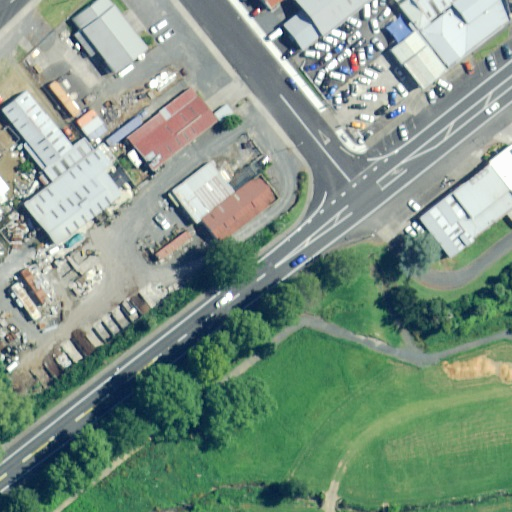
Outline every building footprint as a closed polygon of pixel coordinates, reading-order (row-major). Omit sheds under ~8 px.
[(148,46),(111,0),(98,0),(69,23),(111,76),(148,46)] [(285,0),(256,0),(268,14),(285,0)] [(369,0),(291,0),(286,5),(294,15),(282,24),(304,52),(369,0)] [(395,0),(419,31),(420,31),(459,0),(395,0)] [(459,0),(420,31),(447,66),(506,20),(502,0),(459,0)] [(414,92),(447,66),(420,31),(419,31),(386,56),(414,92)] [(84,159),(30,90),(0,113),(0,115),(54,183),(84,159)] [(216,122),(191,90),(121,145),(146,176),(216,122)] [(107,131),(92,110),(75,121),(91,143),(107,131)] [(54,183),(21,208),(54,250),(123,196),(103,171),(115,161),(103,145),(84,159),(54,183)] [(511,149),(508,146),(424,213),(458,256),(511,213),(511,149)] [(240,190),(217,161),(174,194),(197,223),(202,219),(240,190)] [(276,199),(258,176),(240,190),(202,219),(220,243),(276,199)] [(194,241),(186,230),(155,254),(163,265),(194,241)]
